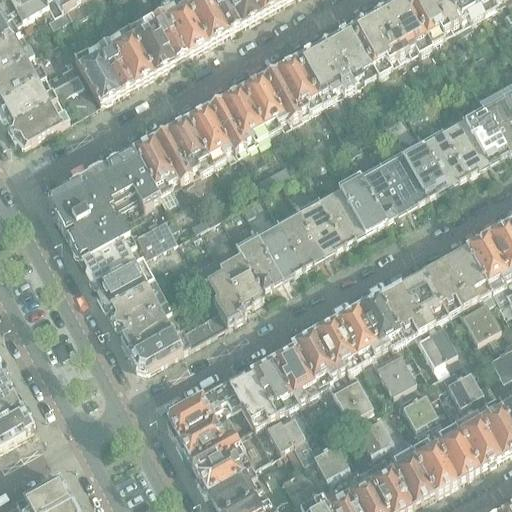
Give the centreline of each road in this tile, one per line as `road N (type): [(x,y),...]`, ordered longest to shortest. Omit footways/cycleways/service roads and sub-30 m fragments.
road 1 (residential): [(124,419),(511,203)]
road 2 (residential): [(363,0),(6,199)]
road 3 (tertiary): [(124,419),(6,199)]
road 4 (tertiary): [(0,305),(75,446)]
